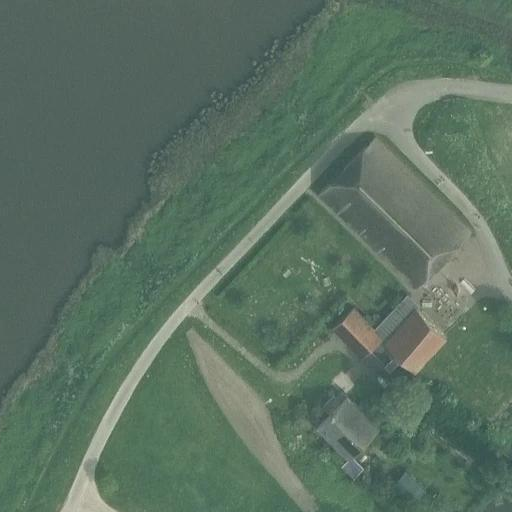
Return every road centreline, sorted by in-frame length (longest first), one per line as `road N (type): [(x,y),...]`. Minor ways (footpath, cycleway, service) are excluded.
road 1 (unclassified): [(67,511),(155,344),(372,114)]
road 2 (unclassified): [(509,290),(469,212),(372,114)]
road 3 (unclassified): [(372,114),(425,89),(511,96)]
